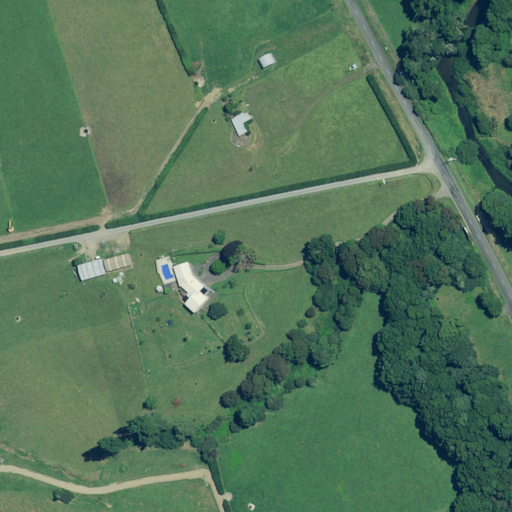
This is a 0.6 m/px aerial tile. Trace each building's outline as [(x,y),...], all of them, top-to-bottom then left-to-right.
[(269,32),(251,42),(255,50),(274,40),(269,32)] [(273,54),(259,60),(265,70),(278,64),(273,54)] [(255,121),(250,111),(233,118),(242,137),(251,133),(247,124),(255,121)] [(131,254),(107,261),(110,273),(134,266),(131,254)] [(105,258),(80,266),(85,282),(110,275),(105,258)] [(204,292),(209,287),(196,275),(191,262),(176,267),(183,288),(185,287),(195,296),(188,304),(200,314),(213,300),(204,292)] [(175,279),(165,282),(169,294),(179,290),(175,279)]
